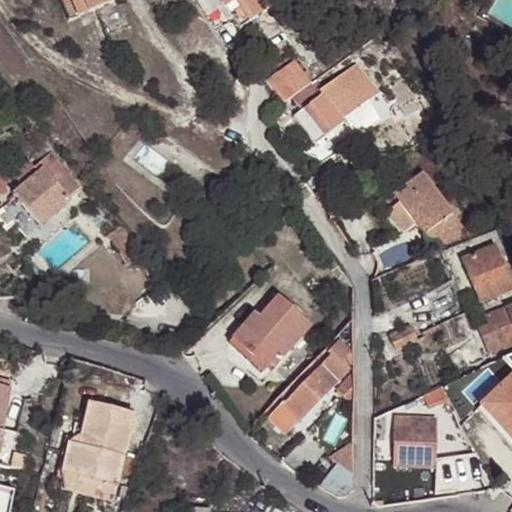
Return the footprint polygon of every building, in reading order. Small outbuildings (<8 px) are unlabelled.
[(55,0),(65,22),(111,3),(109,0),(55,0)] [(219,0),(225,8),(236,0),(237,0),(252,21),(267,10),(260,0),(219,0)] [(237,0),(236,0),(225,8),(239,29),(252,21),(237,0)] [(278,0),(260,0),(267,10),(280,2),(278,0)] [(357,62),(320,89),(323,94),(294,115),(315,144),(344,122),(343,120),(379,92),(357,62)] [(281,108),(309,86),(291,63),(267,82),(269,87),(281,108)] [(404,118),(414,114),(405,94),(388,100),(390,106),(398,103),(404,118)] [(37,224),(79,188),(67,170),(60,164),(50,150),(33,165),(17,179),(22,185),(10,195),(37,224)] [(12,173),(17,179),(33,165),(27,159),(12,173)] [(408,217),(437,196),(426,180),(399,201),(408,217)] [(236,187),(228,181),(214,206),(223,210),(236,187)] [(341,205),(329,186),(313,193),(327,215),(341,205)] [(428,244),(457,223),(437,196),(408,217),(428,244)] [(434,255),(467,240),(457,223),(428,244),(434,255)] [(124,251),(137,241),(123,225),(112,235),(124,251)] [(511,285),(494,246),(460,262),(479,302),(511,287),(511,285)] [(254,315),(233,340),(254,357),(259,352),(275,366),(310,326),(278,299),(259,320),(254,315)] [(511,304),(486,317),(489,324),(481,328),(484,336),(481,338),(488,353),(511,342),(511,304)] [(391,334),(397,348),(416,339),(410,325),(391,334)] [(352,376),(352,356),(337,343),(327,352),(331,357),(322,368),(285,407),(282,405),(267,421),(284,437),(337,382),(346,371),(352,376)] [(511,377),(480,405),(511,438),(511,377)] [(343,382),(335,391),(348,401),(349,386),(343,382)] [(0,433),(1,433),(9,391),(0,389),(0,433)] [(82,433),(127,443),(132,422),(87,413),(82,433)] [(436,420),(393,419),(391,466),(435,468),(436,420)] [(81,443),(126,451),(127,443),(82,433),(81,439),(81,443)] [(78,456),(81,443),(74,442),(73,447),(66,445),(59,481),(65,482),(70,455),(78,456)] [(343,467),(352,475),(352,457),(352,442),(330,456),(339,463),(343,467)] [(124,459),(126,451),(81,443),(78,456),(70,455),(65,482),(118,492),(121,479),(124,459)] [(140,462),(124,459),(121,479),(134,481),(140,462)] [(339,463),(320,486),(335,495),(345,497),(352,490),(352,475),(343,467),(339,463)] [(399,503),(430,499),(427,482),(397,486),(399,503)]
